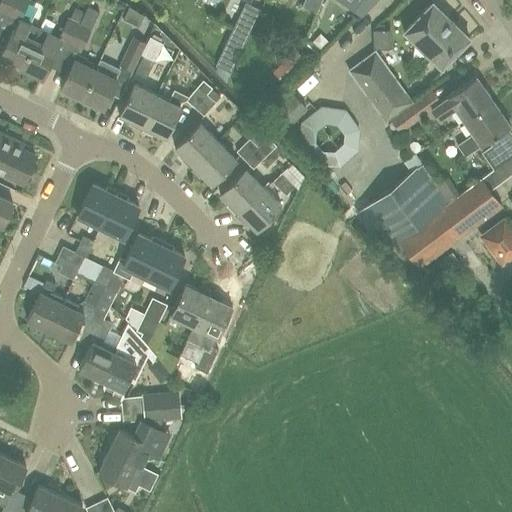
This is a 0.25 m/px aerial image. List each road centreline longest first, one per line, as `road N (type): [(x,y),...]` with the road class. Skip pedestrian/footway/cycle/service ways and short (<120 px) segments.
road 1 (residential): [(79,139),(0,318)]
road 2 (residential): [(79,139),(159,182),(227,249)]
road 3 (residential): [(45,441),(62,386),(0,331)]
